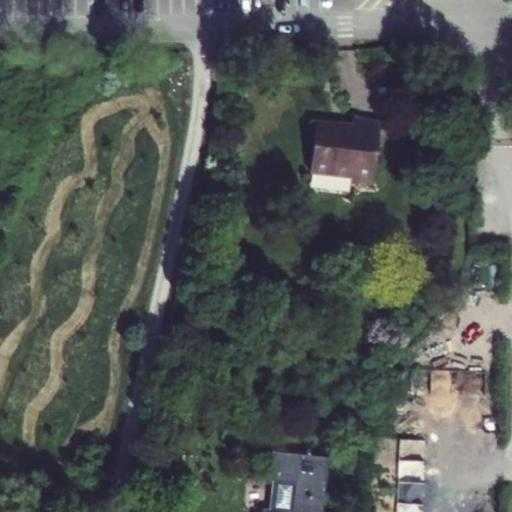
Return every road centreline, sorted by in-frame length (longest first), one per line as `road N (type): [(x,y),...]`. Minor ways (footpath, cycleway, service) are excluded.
road 1 (residential): [(0,28),(466,22)]
road 2 (residential): [(466,22),(511,214)]
